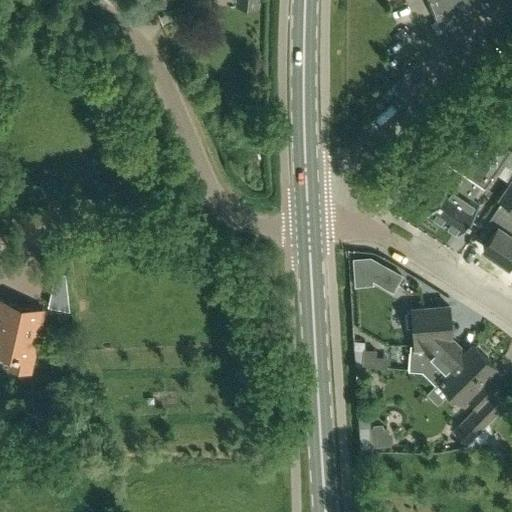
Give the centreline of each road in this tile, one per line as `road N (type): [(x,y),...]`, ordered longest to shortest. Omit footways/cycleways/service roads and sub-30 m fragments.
road 1 (unclassified): [(307,229),(257,227),(217,203),(154,57),(92,0)]
road 2 (secondary): [(327,511),(307,229)]
road 3 (secondary): [(307,229),(305,0)]
road 4 (residential): [(511,318),(374,232)]
